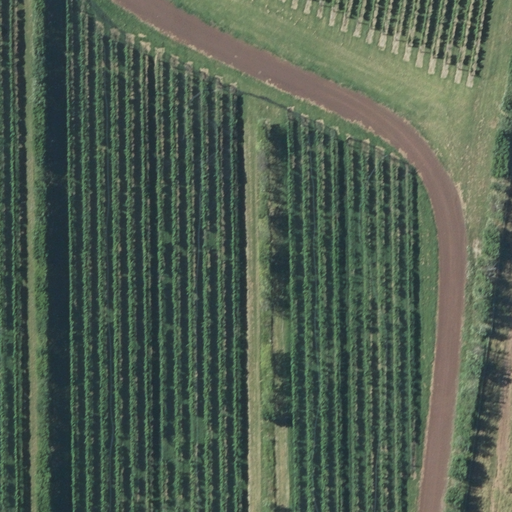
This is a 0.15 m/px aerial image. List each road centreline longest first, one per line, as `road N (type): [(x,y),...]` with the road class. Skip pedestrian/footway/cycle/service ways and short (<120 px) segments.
road 1 (track): [(429,511),(448,195),(423,140),(176,0)]
road 2 (track): [(492,511),(511,368)]
